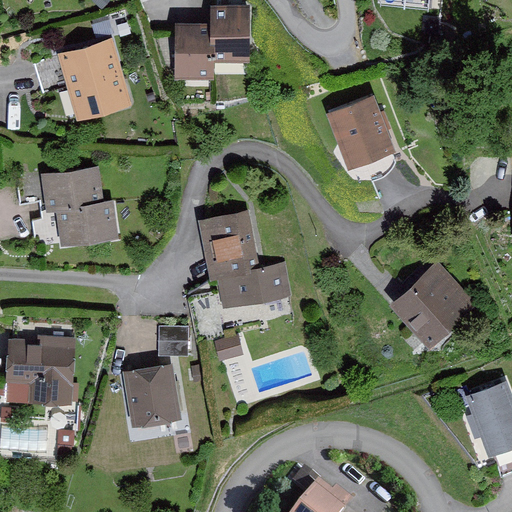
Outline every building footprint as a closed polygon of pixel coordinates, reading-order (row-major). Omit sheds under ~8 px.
[(175,15),(173,74),(216,75),(216,58),(251,58),(251,0),(208,0),(208,16),(175,15)] [(114,37),(56,52),(74,120),(132,104),(114,37)] [(372,92),(321,111),(341,166),(392,146),(372,92)] [(97,166),(35,175),(45,247),(117,237),(112,198),(102,199),(97,166)] [(248,209),(198,219),(216,309),(292,294),(285,260),(259,265),(248,209)] [(437,259),(386,303),(425,349),(476,305),(437,259)] [(190,325),(160,325),(160,355),(190,355),(190,325)] [(218,338),(222,354),(245,348),(241,332),(218,338)] [(73,342),(5,337),(2,381),(28,383),(27,400),(68,403),(73,342)] [(171,361),(121,369),(130,426),(180,418),(171,361)] [(511,396),(505,379),(461,395),(482,455),(511,444),(511,396)] [(312,483),(291,511),(341,511),(345,507),(312,483)]
